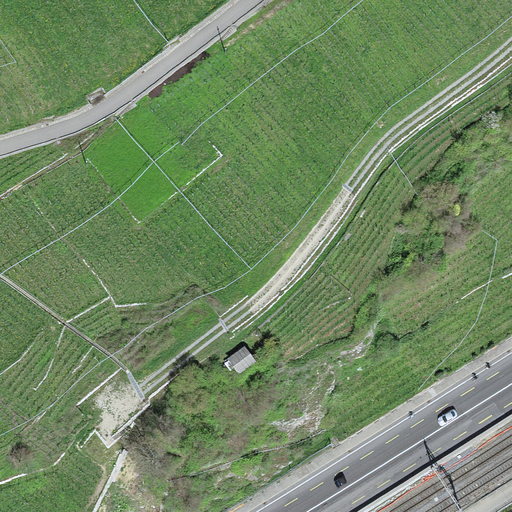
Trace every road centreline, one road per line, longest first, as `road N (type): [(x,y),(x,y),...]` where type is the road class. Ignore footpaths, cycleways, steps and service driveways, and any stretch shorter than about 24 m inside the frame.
road 1 (unclassified): [(0,148),(55,130),(133,87),(248,0)]
road 2 (primary): [(511,382),(302,511)]
